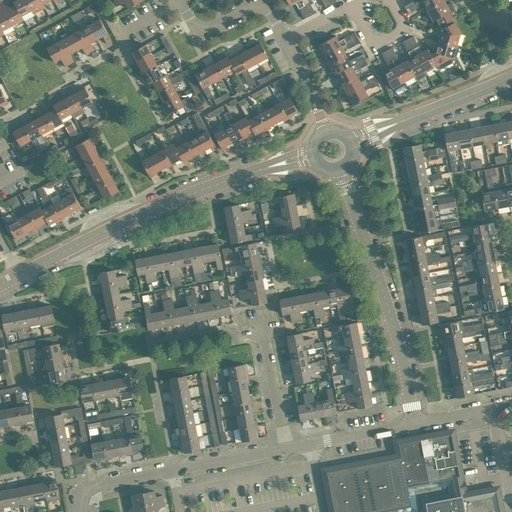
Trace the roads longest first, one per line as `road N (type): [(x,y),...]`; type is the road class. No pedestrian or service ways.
road 1 (tertiary): [(19,275),(143,211),(315,153)]
road 2 (residential): [(415,422),(398,342),(341,168)]
road 3 (residential): [(81,502),(91,485),(286,447)]
road 4 (tertiary): [(353,144),(511,72)]
road 5 (residential): [(284,32),(267,2),(208,29),(191,22),(178,0)]
road 6 (residential): [(286,447),(415,422)]
road 7 (residential): [(286,447),(259,320)]
